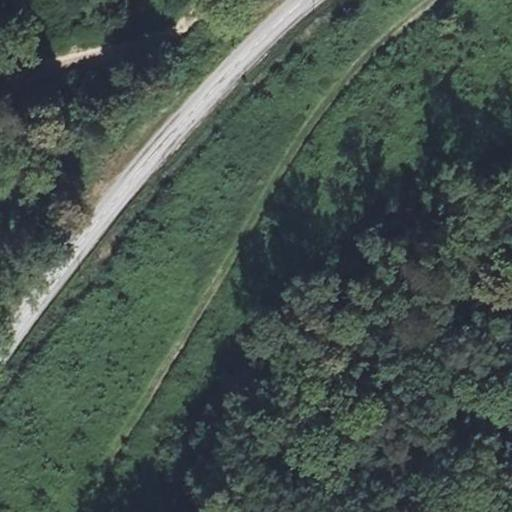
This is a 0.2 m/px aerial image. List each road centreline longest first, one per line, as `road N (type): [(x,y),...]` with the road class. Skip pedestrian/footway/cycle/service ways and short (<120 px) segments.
road 1 (track): [(99,511),(260,218),(355,70),(446,0)]
road 2 (secondary): [(0,400),(206,125),(336,0)]
road 3 (track): [(511,495),(359,511)]
